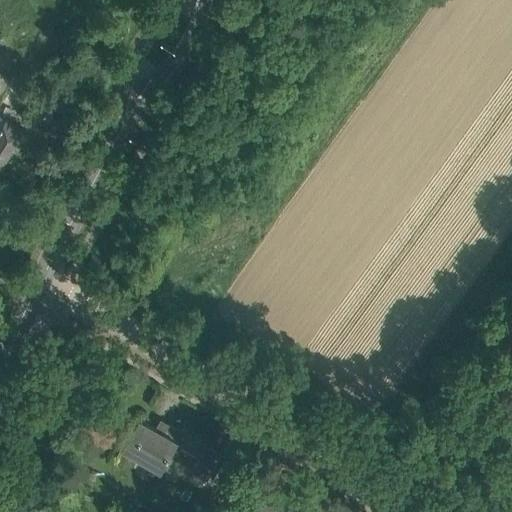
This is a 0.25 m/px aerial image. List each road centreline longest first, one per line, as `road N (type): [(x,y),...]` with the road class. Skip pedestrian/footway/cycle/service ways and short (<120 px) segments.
road 1 (residential): [(410,511),(385,483),(346,458),(42,278)]
road 2 (secondary): [(116,140),(189,41),(205,0)]
road 3 (secondary): [(42,278),(116,140)]
road 4 (secondary): [(178,0),(142,50),(116,140)]
